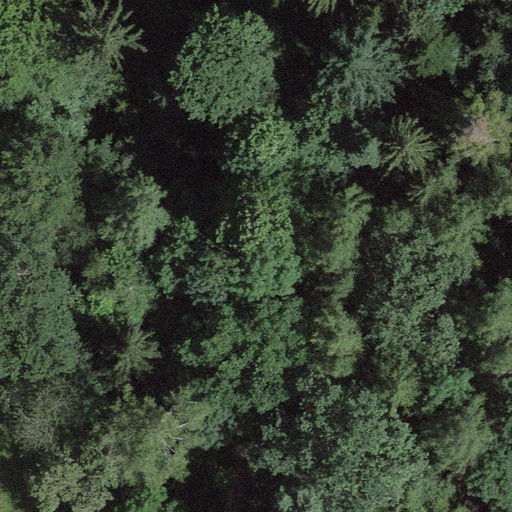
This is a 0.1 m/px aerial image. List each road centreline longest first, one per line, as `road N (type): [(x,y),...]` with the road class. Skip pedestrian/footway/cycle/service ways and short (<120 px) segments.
road 1 (track): [(245,511),(321,115),(358,0)]
road 2 (track): [(385,511),(511,419)]
